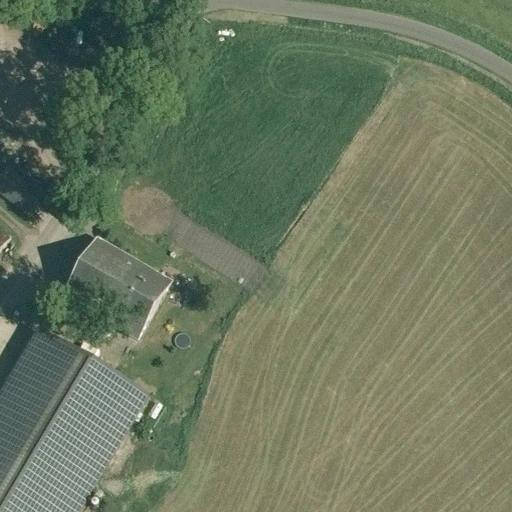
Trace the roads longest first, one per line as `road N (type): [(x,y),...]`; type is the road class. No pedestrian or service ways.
road 1 (unclassified): [(0,285),(198,2)]
road 2 (unclassified): [(198,2),(360,20),(424,36),(511,79)]
